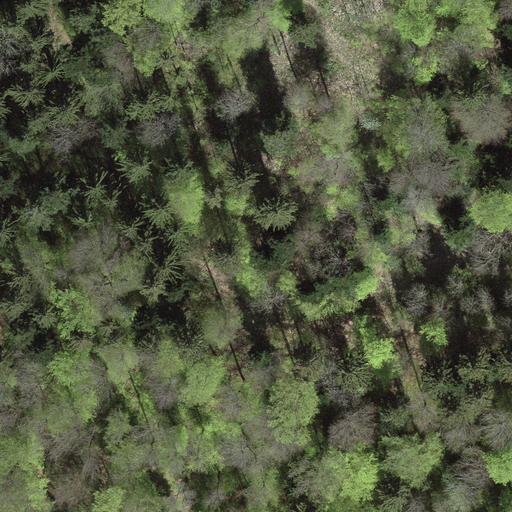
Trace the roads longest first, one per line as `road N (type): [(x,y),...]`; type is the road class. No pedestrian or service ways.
road 1 (track): [(511,232),(332,303),(289,306),(237,295),(170,239),(98,123),(44,0)]
road 2 (track): [(511,36),(446,67),(386,77),(347,60),(313,0)]
